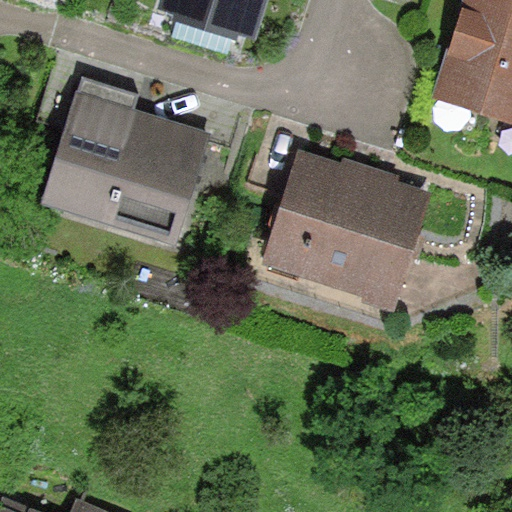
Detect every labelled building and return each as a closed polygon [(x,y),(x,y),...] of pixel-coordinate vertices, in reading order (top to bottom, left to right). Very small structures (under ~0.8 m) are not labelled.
[(142,0),(139,15),(253,45),(264,0),(142,0)] [(511,0),(481,0),(441,125),(511,148),(511,0)] [(169,251),(209,116),(75,76),(35,211),(169,251)] [(252,285),(385,324),(425,189),(292,149),(252,285)] [(93,511),(0,477),(0,511),(93,511)]
